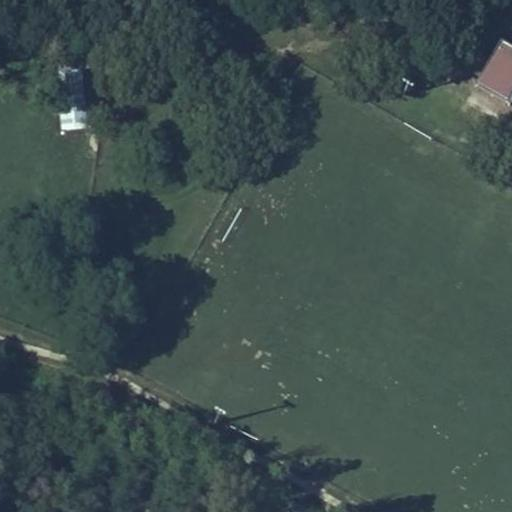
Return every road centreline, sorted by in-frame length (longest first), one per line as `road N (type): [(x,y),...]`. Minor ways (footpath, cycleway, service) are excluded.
road 1 (track): [(209,437),(0,337)]
road 2 (track): [(342,511),(209,437)]
